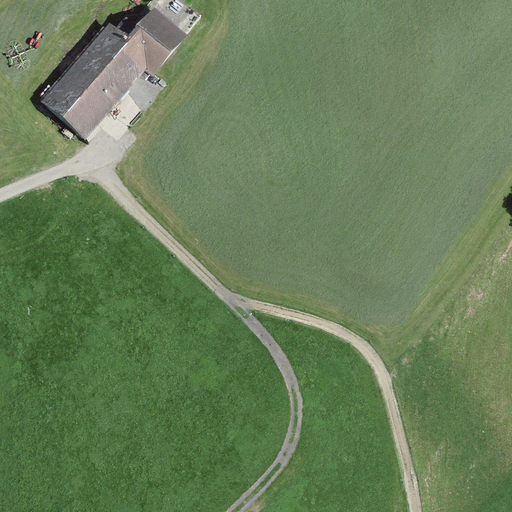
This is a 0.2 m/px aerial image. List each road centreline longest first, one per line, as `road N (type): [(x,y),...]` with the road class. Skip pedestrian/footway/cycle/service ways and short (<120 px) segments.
road 1 (track): [(81,155),(273,335),(294,372),(296,434),(282,469),(248,511)]
road 2 (track): [(231,296),(328,319),(373,348),(399,417),(416,511)]
